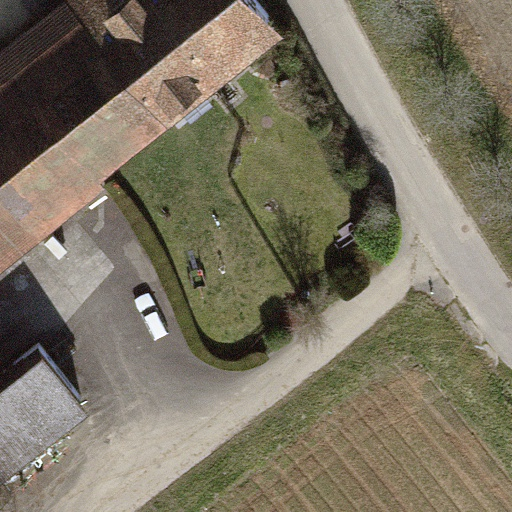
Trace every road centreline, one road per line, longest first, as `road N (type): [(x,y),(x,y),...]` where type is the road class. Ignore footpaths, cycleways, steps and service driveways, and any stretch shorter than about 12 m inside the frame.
road 1 (track): [(456,249),(119,511)]
road 2 (track): [(324,0),(456,249),(511,328)]
